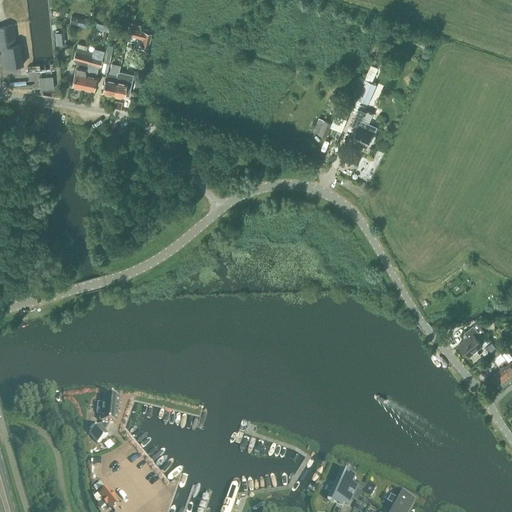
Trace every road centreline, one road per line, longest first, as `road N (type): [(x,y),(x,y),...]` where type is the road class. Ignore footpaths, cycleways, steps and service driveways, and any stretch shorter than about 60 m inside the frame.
road 1 (unclassified): [(490,404),(339,201),(307,187),(266,186),(219,207)]
road 2 (unclassified): [(219,207),(145,122),(0,95)]
road 3 (unclassified): [(219,207),(151,262),(0,310)]
